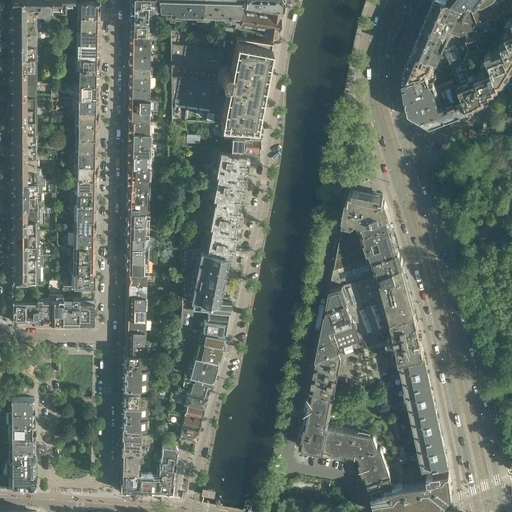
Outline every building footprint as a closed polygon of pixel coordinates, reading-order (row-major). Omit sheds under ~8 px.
[(51,8),(50,0),(36,0),(37,6),(37,11),(41,11),(41,12),(43,14),(50,14),(51,12),(51,8)] [(174,15),(174,0),(157,0),(159,5),(159,7),(165,7),(165,13),(169,13),(169,17),(174,17),(174,15)] [(187,11),(187,0),(174,0),(174,15),(180,15),(180,11),(187,11)] [(201,16),(201,0),(187,0),(187,11),(195,12),(195,16),(201,16)] [(215,12),(215,0),(201,0),(201,16),(207,16),(207,12),(215,12)] [(229,17),(229,0),(215,0),(215,12),(222,13),(222,16),(229,17)] [(238,13),(241,0),(229,0),(229,17),(229,18),(234,19),(234,13),(238,13)] [(282,7),(282,0),(244,0),(244,3),(257,5),(281,9),(282,7)] [(469,7),(453,0),(433,0),(430,7),(463,21),(469,7)] [(511,11),(511,0),(453,0),(469,7),(470,7),(474,16),(477,25),(491,20),(511,11)] [(99,15),(99,1),(80,1),(80,15),(99,15)] [(150,17),(151,5),(151,3),(130,3),(129,16),(150,17)] [(277,37),(281,14),(282,9),(281,9),(257,5),(256,12),(242,10),(240,24),(265,28),(264,36),(277,37)] [(33,18),(33,11),(37,11),(37,6),(11,6),(11,18),(33,18)] [(463,21),(430,7),(424,21),(447,30),(447,31),(451,32),(452,28),(457,30),(458,27),(460,28),(463,21)] [(99,29),(99,15),(80,15),(79,28),(99,29)] [(150,32),(150,17),(129,16),(129,32),(150,32)] [(480,34),(477,25),(474,16),(473,17),(468,28),(472,30),(474,36),(480,34)] [(33,25),(33,18),(11,18),(11,31),(36,31),(36,25),(33,25)] [(511,24),(510,19),(505,21),(509,31),(504,33),(507,40),(500,43),(503,50),(511,69),(511,66),(511,24)] [(474,75),(469,61),(471,56),(483,50),(479,38),(495,31),(491,20),(477,25),(480,34),(474,36),(468,39),(460,42),(444,49),(444,50),(446,56),(449,62),(455,77),(467,109),(475,106),(475,105),(480,103),(479,103),(484,101),(483,99),(474,75)] [(441,44),(447,31),(447,30),(424,21),(418,34),(441,44)] [(99,42),(99,29),(79,28),(79,41),(79,42),(99,42)] [(474,36),(472,30),(468,28),(466,32),(465,33),(468,39),(474,36)] [(256,125),(272,41),(266,40),(265,40),(260,39),(259,39),(255,38),(254,38),(249,37),(248,37),(243,36),(242,36),(228,34),(228,37),(170,30),(171,120),(221,123),(256,125)] [(33,43),(33,36),(36,36),(36,31),(11,31),(11,43),(33,43)] [(150,43),(150,32),(129,32),(129,43),(150,43)] [(468,39),(465,33),(457,36),(460,42),(468,39)] [(435,58),(441,44),(418,34),(412,49),(413,49),(433,57),(435,58)] [(98,56),(99,42),(79,42),(79,41),(77,41),(77,55),(79,55),(98,56)] [(33,50),(33,43),(11,43),(11,56),(33,56),(36,56),(36,50),(33,50)] [(150,54),(150,43),(129,43),(129,54),(150,54)] [(434,68),(431,62),(433,57),(413,49),(403,72),(404,80),(429,70),(430,70),(434,68)] [(511,69),(503,50),(492,54),(491,50),(485,53),(486,58),(497,84),(502,83),(505,77),(506,77),(511,69)] [(150,65),(150,54),(129,54),(129,65),(150,65)] [(98,69),(98,56),(79,55),(78,69),(98,69)] [(33,68),(33,56),(11,56),(11,68),(33,68)] [(497,84),(486,58),(481,60),(486,71),(474,75),(483,99),(490,96),(489,94),(494,92),(493,89),(498,87),(497,84)] [(435,85),(451,78),(446,63),(444,64),(439,66),(434,68),(430,70),(429,70),(404,80),(406,96),(435,85)] [(149,76),(150,65),(129,65),(128,76),(149,76)] [(33,81),(33,68),(11,68),(11,81),(33,81)] [(98,83),(98,69),(78,69),(78,82),(98,83)] [(149,88),(149,76),(128,76),(128,87),(149,88)] [(435,85),(406,96),(408,109),(408,110),(409,110),(409,111),(410,111),(410,112),(429,123),(430,123),(467,109),(455,77),(451,78),(435,85)] [(33,93),(33,81),(11,81),(11,93),(33,93)] [(97,96),(98,83),(78,82),(78,96),(97,96)] [(149,99),(149,88),(128,87),(128,98),(149,99)] [(33,105),(33,93),(11,93),(11,105),(33,105)] [(97,110),(97,96),(78,96),(77,109),(97,110)] [(149,110),(149,99),(128,98),(128,110),(149,110)] [(33,118),(33,105),(11,105),(11,118),(33,118)] [(97,123),(97,110),(77,109),(77,123),(97,123)] [(149,121),(149,110),(128,110),(128,121),(149,121)] [(33,130),(33,118),(11,118),(11,130),(33,130)] [(148,132),(149,121),(128,121),(127,132),(148,132)] [(97,137),(97,128),(97,123),(77,123),(77,137),(97,137)] [(261,134),(262,125),(256,125),(221,123),(221,136),(261,138),(262,134),(261,134)] [(33,143),(33,136),(36,136),(36,130),(33,130),(11,130),(11,143),(33,143)] [(148,143),(148,132),(127,132),(127,143),(148,143)] [(259,151),(260,142),(261,138),(221,136),(188,134),(187,143),(199,144),(198,144),(221,145),(221,142),(231,143),(231,144),(238,144),(238,149),(259,151)] [(96,150),(97,137),(77,137),(77,150),(96,150)] [(33,150),(33,143),(11,143),(11,155),(36,155),(36,150),(33,150)] [(148,155),(148,143),(127,143),(127,154),(148,155)] [(243,166),(245,153),(220,148),(220,149),(214,148),(211,160),(217,161),(243,166)] [(96,164),(96,150),(77,150),(76,164),(96,164)] [(148,166),(148,155),(127,154),(127,165),(148,166)] [(33,167),(33,161),(36,161),(36,155),(11,155),(11,168),(33,167)] [(241,177),(243,166),(217,161),(215,172),(241,177)] [(96,177),(96,164),(76,164),(76,177),(96,177)] [(152,175),(152,170),(148,170),(148,166),(127,165),(127,177),(147,177),(150,177),(152,175)] [(33,174),(33,167),(11,168),(11,180),(36,180),(36,174),(33,174)] [(241,177),(215,172),(211,171),(209,184),(214,185),(240,190),(243,177),(241,177)] [(96,191),(96,177),(76,177),(76,191),(96,191)] [(147,188),(147,177),(127,177),(127,188),(128,188),(147,188)] [(33,192),(33,185),(36,185),(36,180),(11,180),(11,192),(33,192)] [(238,202),(240,192),(240,190),(214,185),(212,197),(215,197),(214,201),(236,205),(237,202),(238,202)] [(146,200),(147,193),(149,193),(149,188),(147,188),(128,188),(128,193),(126,194),(126,197),(127,198),(127,200),(146,200)] [(388,210),(387,206),(388,206),(385,197),(384,198),(383,195),(350,188),(348,196),(347,195),(343,212),(345,213),(342,226),(361,220),(388,210)] [(95,204),(96,191),(76,191),(76,204),(95,204)] [(33,199),(33,192),(11,192),(12,205),(34,205),(37,205),(36,199),(33,199)] [(146,208),(146,200),(127,200),(127,201),(126,202),(126,206),(127,207),(127,212),(149,212),(149,208),(146,208)] [(235,229),(239,206),(236,205),(214,201),(213,201),(211,212),(206,211),(203,224),(211,226),(234,230),(235,229)] [(95,218),(95,204),(76,204),(75,218),(95,218)] [(34,217),(34,205),(12,205),(12,217),(34,217)] [(394,234),(391,221),(388,210),(361,220),(364,229),(367,237),(365,238),(366,243),(394,234)] [(146,224),(146,217),(149,217),(149,212),(127,212),(127,217),(126,218),(126,221),(127,222),(127,224),(146,224)] [(34,229),(34,217),(12,217),(12,230),(34,229)] [(95,232),(95,218),(75,218),(75,231),(95,232)] [(360,239),(358,232),(364,229),(361,220),(342,226),(342,227),(342,228),(340,237),(340,238),(338,246),(360,239)] [(146,232),(146,224),(127,224),(127,225),(126,226),(126,230),(127,231),(127,236),(146,236),(146,237),(148,237),(149,232),(146,232)] [(232,254),(235,236),(237,230),(235,229),(234,230),(211,226),(209,236),(203,235),(200,249),(226,253),(232,254)] [(34,242),(34,229),(12,230),(12,242),(34,242)] [(95,245),(95,232),(75,231),(75,245),(95,245)] [(398,247),(394,234),(366,243),(368,248),(370,248),(372,256),(398,247)] [(145,244),(146,237),(146,236),(127,236),(127,238),(125,239),(125,242),(126,243),(126,248),(148,248),(148,244),(145,244)] [(336,256),(362,248),(360,239),(338,246),(338,247),(338,248),(336,256)] [(34,254),(34,242),(12,242),(12,254),(34,254)] [(94,259),(95,245),(75,245),(75,258),(94,259)] [(226,253),(200,249),(179,245),(182,297),(216,300),(226,253)] [(371,274),(402,263),(402,262),(398,247),(372,256),(368,257),(334,269),(330,287),(371,274)] [(334,269),(368,257),(365,247),(362,248),(336,256),(336,257),(336,258),(334,267),(334,268),(334,269)] [(145,260),(145,253),(148,253),(148,248),(126,248),(126,253),(125,254),(125,257),(126,258),(126,260),(145,260)] [(34,267),(34,254),(12,254),(12,267),(34,267)] [(94,272),(94,259),(75,258),(74,271),(74,272),(94,272)] [(145,268),(145,260),(126,260),(126,262),(125,263),(125,266),(126,267),(126,272),(146,272),(148,272),(148,268),(145,268)] [(390,319),(415,310),(414,310),(415,310),(414,309),(412,300),(409,291),(410,291),(409,291),(407,282),(407,281),(407,282),(405,273),(405,272),(404,272),(402,264),(402,263),(371,274),(330,287),(317,355),(393,327),(390,319)] [(34,279),(34,267),(12,267),(12,279),(34,279)] [(94,286),(94,272),(74,272),(74,271),(72,271),(72,285),(78,286),(94,286)] [(146,283),(146,272),(126,272),(125,283),(146,283)] [(36,287),(36,279),(34,279),(12,279),(12,287),(36,287)] [(145,295),(146,283),(125,283),(125,294),(145,295)] [(93,322),(94,286),(78,286),(78,298),(78,301),(78,322),(93,322)] [(24,320),(25,301),(25,292),(12,292),(12,301),(12,320),(24,320)] [(36,321),(37,292),(32,292),(32,301),(25,301),(24,320),(36,321)] [(49,302),(42,301),(42,292),(37,292),(36,321),(48,321),(49,302)] [(63,321),(63,297),(63,293),(49,292),(49,302),(48,321),(63,321)] [(145,306),(145,295),(125,294),(125,306),(145,306)] [(78,322),(78,301),(78,298),(63,297),(63,321),(78,322)] [(190,327),(193,309),(202,310),(229,312),(231,302),(216,300),(182,297),(182,306),(179,325),(190,327)] [(145,318),(145,306),(125,306),(125,317),(145,318)] [(227,322),(229,312),(202,310),(202,314),(208,314),(207,320),(227,322)] [(424,353),(420,336),(415,310),(390,319),(393,327),(317,355),(310,387),(334,392),(383,380),(380,369),(379,365),(401,358),(424,353)] [(144,329),(145,318),(125,317),(124,329),(144,329)] [(225,332),(227,322),(207,320),(204,319),(202,325),(201,325),(200,327),(203,327),(203,328),(225,332)] [(224,334),(190,327),(179,325),(178,333),(200,339),(222,343),(224,334)] [(144,341),(144,329),(124,329),(124,340),(144,341)] [(218,359),(222,343),(200,339),(178,333),(175,353),(183,354),(186,342),(196,345),(194,353),(218,359)] [(144,352),(144,341),(124,340),(124,352),(144,352)] [(147,367),(147,363),(147,362),(149,363),(149,355),(147,355),(147,352),(144,352),(124,352),(123,352),(122,377),(147,377),(147,376),(149,376),(149,368),(147,368),(147,367)] [(212,378),(217,362),(183,354),(175,353),(173,368),(212,378)] [(430,381),(424,353),(401,358),(407,385),(430,381)] [(212,378),(173,368),(172,373),(194,379),(193,382),(210,386),(212,378)] [(147,393),(147,388),(146,388),(146,387),(149,387),(149,379),(147,379),(147,377),(122,377),(122,402),(146,403),(146,401),(148,401),(148,393),(147,393)] [(207,397),(210,386),(193,382),(181,378),(180,381),(182,382),(182,384),(190,386),(189,392),(207,397)] [(436,407),(430,381),(407,385),(413,412),(436,407)] [(392,382),(384,384),(385,390),(393,389),(392,382)] [(29,391),(29,383),(19,383),(19,392),(29,391)] [(207,397),(189,392),(170,387),(169,391),(168,399),(187,404),(187,403),(204,407),(207,397)] [(328,425),(334,396),(334,392),(310,387),(309,396),(307,407),(303,424),(304,425),(302,435),(301,435),(299,444),(323,449),(328,425)] [(34,410),(34,397),(11,398),(11,410),(34,410)] [(146,417),(146,413),(145,413),(145,412),(148,412),(148,404),(145,404),(146,403),(122,402),(121,427),(144,428),(145,428),(145,425),(148,425),(148,418),(146,417)] [(180,414),(181,405),(171,403),(169,411),(180,414)] [(201,418),(204,407),(187,403),(187,404),(184,414),(201,418)] [(442,434),(436,407),(413,412),(419,439),(442,434)] [(34,410),(6,411),(6,422),(9,422),(35,422),(34,410)] [(198,430),(181,425),(184,414),(184,415),(180,414),(169,411),(167,410),(165,424),(173,434),(178,436),(195,440),(198,430)] [(198,429),(201,418),(184,414),(181,425),(198,430),(198,429)] [(35,436),(35,422),(9,422),(9,436),(11,436),(34,436),(35,436)] [(354,452),(359,431),(328,425),(323,449),(332,451),(332,450),(343,452),(342,453),(352,455),(352,452),(354,452)] [(153,435),(150,433),(144,432),(144,428),(121,427),(121,439),(152,441),(153,435)] [(378,447),(374,434),(370,433),(370,431),(359,429),(359,431),(354,452),(357,453),(358,454),(378,447)] [(447,461),(442,434),(419,439),(425,466),(433,464),(434,464),(439,463),(447,461)] [(34,448),(34,436),(11,436),(11,449),(34,448)] [(152,447),(152,441),(121,439),(121,452),(139,453),(144,453),(144,448),(150,449),(152,447)] [(175,467),(178,449),(176,445),(163,444),(160,465),(175,467)] [(391,474),(386,460),(381,446),(378,447),(358,454),(361,463),(362,463),(365,473),(364,473),(367,482),(382,477),(391,474)] [(35,461),(35,448),(34,448),(11,449),(11,461),(34,461),(35,461)] [(138,471),(139,453),(121,452),(120,472),(138,472),(138,471)] [(34,473),(34,461),(11,461),(11,473),(34,473)] [(172,491),(175,467),(160,465),(159,475),(158,491),(172,491)] [(373,499),(377,511),(379,511),(388,511),(394,510),(438,505),(442,504),(443,504),(452,493),(449,470),(427,473),(428,484),(392,488),(391,474),(382,477),(367,482),(371,494),(373,499)] [(140,490),(140,471),(138,471),(138,472),(120,472),(120,489),(140,490)] [(158,491),(159,475),(152,475),(152,472),(140,471),(140,490),(158,491)] [(35,473),(34,473),(11,473),(12,486),(35,487),(35,473)] [(213,496),(215,489),(208,488),(206,495),(213,496)]
